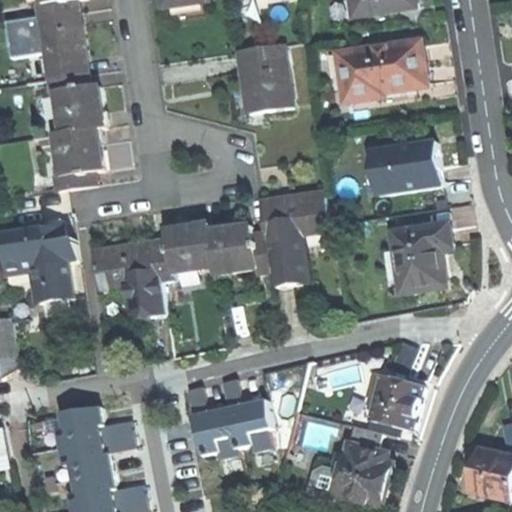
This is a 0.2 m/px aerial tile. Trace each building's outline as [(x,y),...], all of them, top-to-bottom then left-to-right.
[(41,7),(43,20),(84,14),(82,0),(48,0),(49,6),(41,7)] [(356,0),(360,18),(422,8),(420,0),(356,0)] [(53,55),(56,81),(93,76),(89,44),(84,14),(43,20),(10,25),(15,60),(53,55)] [(348,78),(352,104),(392,98),(391,92),(410,89),(410,93),(434,89),(430,66),(427,44),(351,55),(354,77),(348,78)] [(288,46),(244,53),(248,83),(253,83),(256,98),(258,115),(298,109),(288,46)] [(63,95),(69,135),(105,130),(112,129),(109,108),(106,88),(95,90),(93,76),(56,81),(54,81),(56,96),(63,95)] [(63,192),(103,186),(101,173),(110,171),(108,151),(105,130),(69,135),(61,136),(66,177),(61,178),(63,192)] [(378,154),(385,195),(448,185),(445,165),(442,144),(419,147),(420,152),(407,154),(406,150),(378,154)] [(279,274),(281,289),(316,284),(308,234),(336,230),(331,196),(288,202),(268,205),(273,238),(279,274)] [(52,221),(51,229),(68,227),(63,220),(52,221)] [(180,274),(221,268),(216,234),(215,225),(197,228),(198,230),(187,231),(174,233),(175,243),(162,245),(168,283),(181,281),(180,274)] [(454,225),(398,233),(401,253),(410,252),(416,292),(453,287),(450,267),(448,251),(457,249),(454,225)] [(71,243),(68,227),(51,229),(52,234),(41,236),(40,231),(6,237),(11,273),(40,269),(45,304),(52,303),(76,299),(79,299),(74,266),(71,243)] [(263,277),(279,274),(273,238),(259,240),(257,228),(240,231),(216,234),(221,268),(222,276),(262,270),(263,277)] [(81,242),(71,243),(74,266),(85,264),(83,252),(81,242)] [(173,316),(168,283),(162,245),(130,250),(98,255),(103,291),(130,287),(136,322),(173,316)] [(79,315),(76,299),(52,303),(54,318),(79,315)] [(0,321),(0,322),(2,336),(6,362),(9,382),(16,380),(24,370),(16,319),(0,321)] [(404,340),(394,367),(410,373),(420,346),(404,340)] [(375,421),(420,431),(425,412),(430,389),(384,379),(375,421)] [(288,400),(204,412),(211,461),(295,449),(288,400)] [(109,413),(72,419),(75,435),(69,436),(71,453),(114,445),(109,413)] [(359,430),(355,446),(383,452),(387,437),(359,430)] [(11,431),(0,432),(0,469),(0,471),(17,468),(11,431)] [(114,445),(71,453),(74,469),(82,468),(84,483),(120,477),(114,445)] [(343,499),(389,510),(394,487),(399,464),(391,462),(393,455),(383,452),(355,446),(353,454),(349,473),(343,499)] [(475,496),(511,503),(511,455),(485,450),(480,473),(475,496)] [(337,471),(349,473),(353,454),(341,452),(337,471)] [(342,503),(343,499),(349,473),(337,471),(328,469),(318,473),(312,497),(342,503)] [(120,477),(84,483),(86,498),(80,499),(82,511),(101,511),(126,508),(120,477)]
